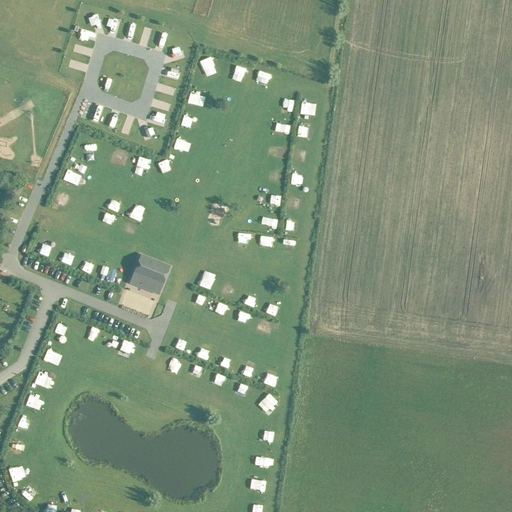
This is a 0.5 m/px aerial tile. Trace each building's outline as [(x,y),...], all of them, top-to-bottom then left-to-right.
[(233,74),(242,76),(244,67),(235,65),(233,74)] [(194,77),(204,79),(206,70),(196,67),(194,77)] [(258,70),(256,80),(264,82),(267,72),(258,70)] [(187,102),(196,104),(199,95),(189,92),(187,102)] [(293,110),(293,100),(283,100),(283,110),(293,110)] [(190,128),(192,117),(182,116),(180,126),(190,128)] [(276,133),(289,134),(291,123),(278,122),(276,133)] [(313,138),(313,127),(306,126),(298,126),(297,137),(313,138)] [(177,139),(175,147),(184,150),(186,142),(177,139)] [(81,150),(90,149),(89,140),(80,141),(81,150)] [(285,159),(287,147),(277,146),(275,157),(285,159)] [(294,161),(305,162),(307,149),(295,148),(294,161)] [(138,156),(135,164),(145,168),(147,159),(138,156)] [(166,158),(156,162),(161,173),(171,169),(166,158)] [(284,178),(284,167),(275,167),(274,177),(284,178)] [(62,180),(74,185),(78,173),(66,169),(62,180)] [(66,207),(70,196),(57,191),(53,202),(66,207)] [(271,195),(271,205),(280,206),(281,195),(271,195)] [(288,207),(303,207),(303,199),(288,198),(288,207)] [(139,220),(145,205),(135,201),(129,217),(139,220)] [(98,226),(108,230),(114,215),(104,211),(98,226)] [(265,226),(275,229),(278,220),(268,217),(265,226)] [(121,229),(131,233),(135,224),(125,220),(121,229)] [(299,230),(299,221),(285,221),(285,229),(299,230)] [(239,244),(247,245),(248,234),(240,234),(239,244)] [(271,246),(271,236),(260,236),(260,245),(271,246)] [(283,249),(294,249),(294,239),(284,239),(283,249)] [(142,259),(133,283),(161,295),(171,271),(142,259)] [(115,284),(120,273),(107,268),(103,278),(115,284)] [(207,289),(211,278),(202,275),(198,285),(207,289)] [(223,282),(219,293),(230,298),(234,286),(223,282)] [(246,292),(242,303),(252,306),(256,296),(246,292)] [(192,294),(191,303),(200,304),(201,295),(192,294)] [(213,311),(224,314),(227,304),(216,301),(213,311)] [(275,316),(279,305),(269,301),(264,312),(275,316)] [(231,318),(242,324),(247,314),(236,309),(231,318)] [(266,337),(272,322),(262,319),(256,333),(266,337)] [(60,339),(64,330),(55,326),(51,334),(60,339)] [(183,351),(187,341),(177,337),(173,346),(183,351)] [(122,339),(118,349),(129,353),(133,343),(122,339)] [(195,354),(204,360),(209,352),(200,346),(195,354)] [(228,369),(234,355),(223,351),(218,365),(228,369)] [(158,369),(170,373),(176,357),(164,352),(158,369)] [(188,374),(197,378),(202,367),(193,364),(188,374)] [(249,377),(253,368),(244,365),(240,373),(249,377)] [(36,372),(34,384),(45,386),(47,375),(36,372)] [(213,373),(211,383),(223,385),(224,375),(213,373)] [(265,373),(263,383),(275,386),(278,377),(265,373)] [(244,395),(247,384),(234,381),(231,392),(244,395)] [(269,392),(257,404),(267,415),(275,408),(273,406),(277,401),(269,392)] [(32,410),(33,408),(37,410),(42,400),(29,394),(23,405),(32,410)] [(27,430),(29,420),(19,417),(16,426),(27,430)] [(272,445),(272,435),(258,435),(257,445),(272,445)] [(8,450),(18,452),(20,442),(11,440),(8,450)] [(9,469),(11,477),(24,474),(22,466),(9,469)] [(256,480),(255,491),(264,492),(265,481),(256,480)] [(28,485),(21,493),(29,500),(36,491),(28,485)] [(45,511),(44,511),(54,511),(59,501),(50,498),(45,511)]
